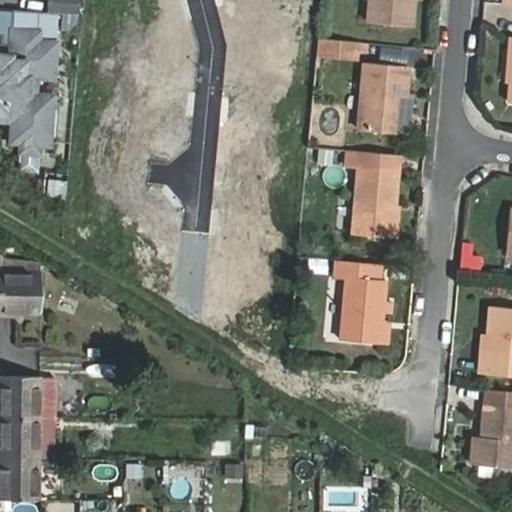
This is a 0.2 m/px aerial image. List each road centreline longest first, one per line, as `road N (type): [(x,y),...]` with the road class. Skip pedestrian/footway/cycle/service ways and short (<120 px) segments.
road 1 (residential): [(419,465),(449,139)]
road 2 (residential): [(199,0),(213,50),(198,229)]
road 3 (residential): [(449,139),(461,0)]
